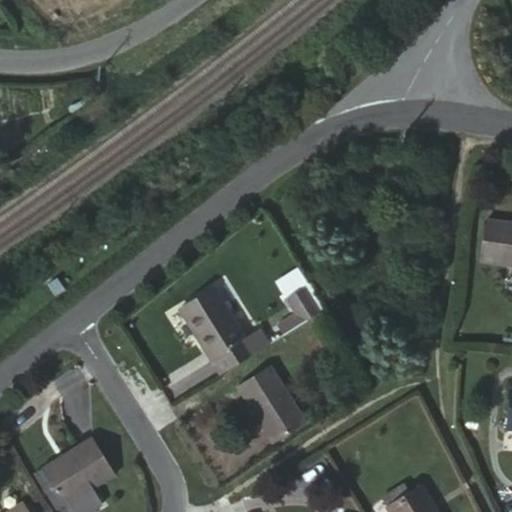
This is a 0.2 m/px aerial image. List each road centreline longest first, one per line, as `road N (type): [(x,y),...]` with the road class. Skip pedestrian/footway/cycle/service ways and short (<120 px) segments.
road 1 (residential): [(68,329),(310,141),(393,107)]
road 2 (residential): [(172,511),(161,475),(68,329)]
road 3 (unclassified): [(0,61),(96,61),(192,0)]
road 4 (unclassified): [(393,107),(462,0)]
road 5 (residential): [(393,107),(511,123)]
